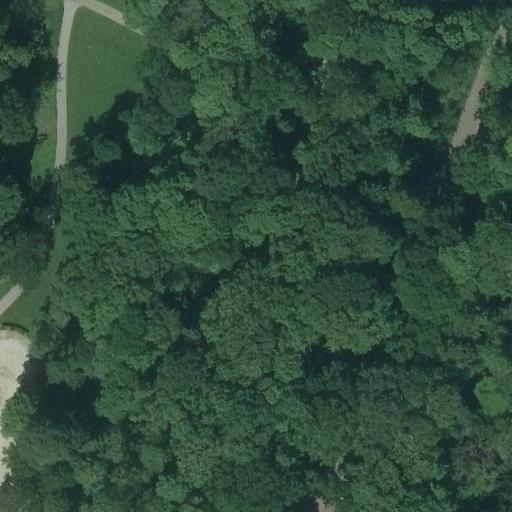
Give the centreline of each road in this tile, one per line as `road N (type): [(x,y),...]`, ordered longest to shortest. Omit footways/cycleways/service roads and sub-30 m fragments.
road 1 (unclassified): [(511,1),(319,511)]
road 2 (unknown): [(214,511),(320,122),(342,0)]
